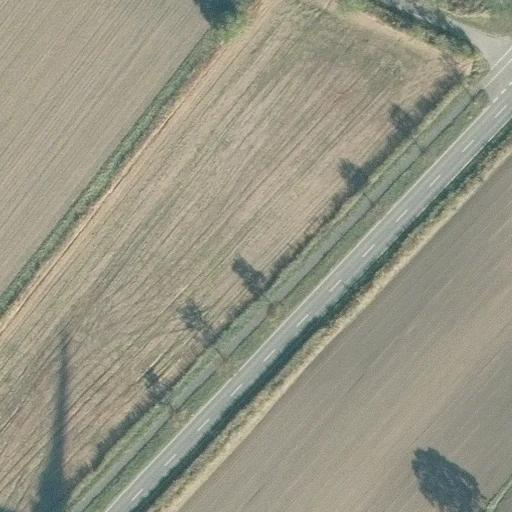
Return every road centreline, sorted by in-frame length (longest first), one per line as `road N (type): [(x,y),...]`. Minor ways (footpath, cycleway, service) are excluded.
road 1 (secondary): [(123,511),(511,100)]
road 2 (track): [(511,53),(381,0)]
